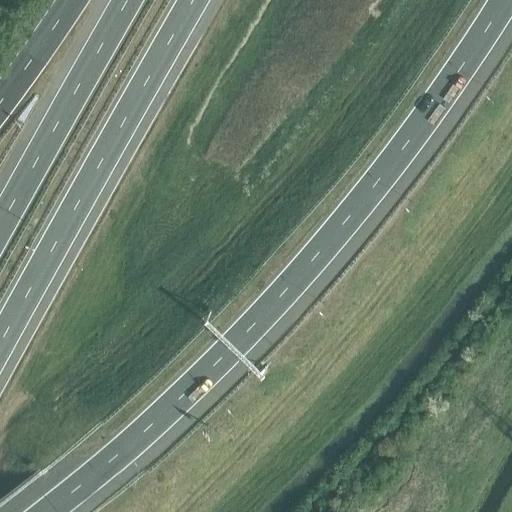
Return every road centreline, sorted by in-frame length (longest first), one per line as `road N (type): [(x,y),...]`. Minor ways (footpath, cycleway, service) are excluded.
road 1 (motorway): [(48,511),(124,450),(314,257),(384,173),(503,0)]
road 2 (motorway): [(0,355),(190,0)]
road 3 (motorway): [(127,0),(0,233)]
